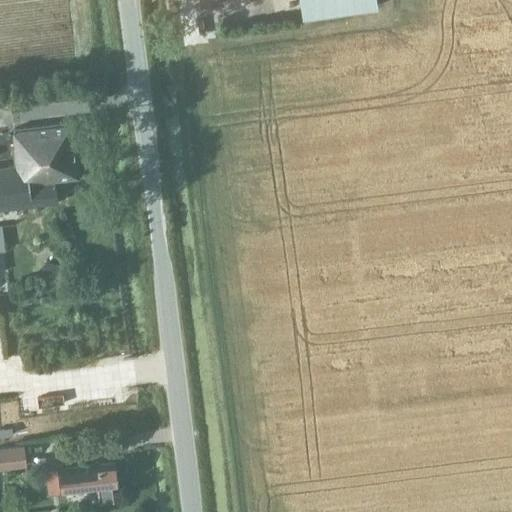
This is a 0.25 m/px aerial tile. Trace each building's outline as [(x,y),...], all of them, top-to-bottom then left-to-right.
[(301,0),(304,17),(378,6),(377,0),(301,0)] [(14,130),(16,146),(14,147),(16,166),(0,168),(0,209),(59,203),(56,181),(80,178),(72,122),(14,130)] [(45,262),(40,280),(56,285),(61,267),(45,262)] [(36,290),(27,290),(27,300),(36,299),(36,290)] [(0,450),(0,469),(24,467),(22,449),(0,450)] [(61,492),(97,488),(98,502),(116,500),(114,486),(117,486),(114,461),(58,467),(61,492)]
